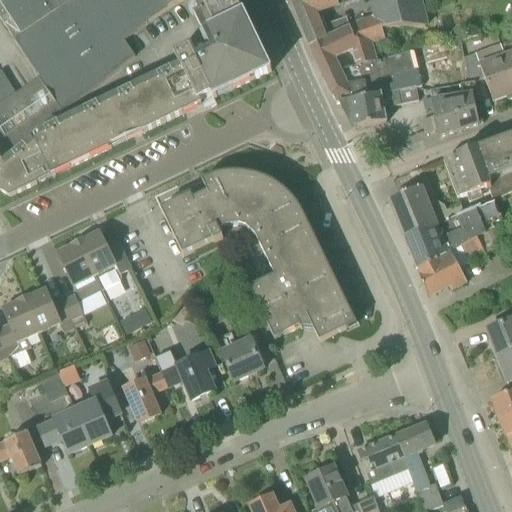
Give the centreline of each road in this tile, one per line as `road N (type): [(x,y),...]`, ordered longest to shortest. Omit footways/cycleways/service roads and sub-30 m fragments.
road 1 (residential): [(84,511),(433,365)]
road 2 (residential): [(0,241),(309,96)]
road 3 (secondary): [(433,365),(352,181)]
road 4 (residential): [(352,181),(511,123)]
road 5 (secondary): [(491,511),(433,365)]
